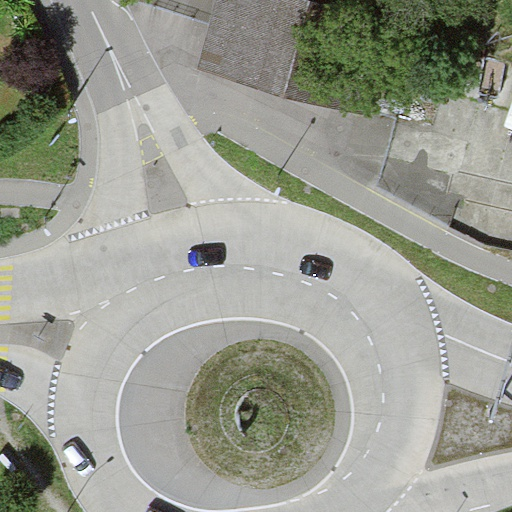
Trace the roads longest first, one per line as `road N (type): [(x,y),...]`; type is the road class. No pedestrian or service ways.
road 1 (secondary): [(379,425),(377,364),(350,308),(303,268),(244,251),(182,260)]
road 2 (residential): [(182,260),(150,159),(75,0)]
road 3 (secondary): [(96,343),(86,390),(91,437),(111,481),(140,511)]
road 4 (secondary): [(379,425),(511,429)]
road 5 (secondary): [(182,260),(130,293),(96,343)]
